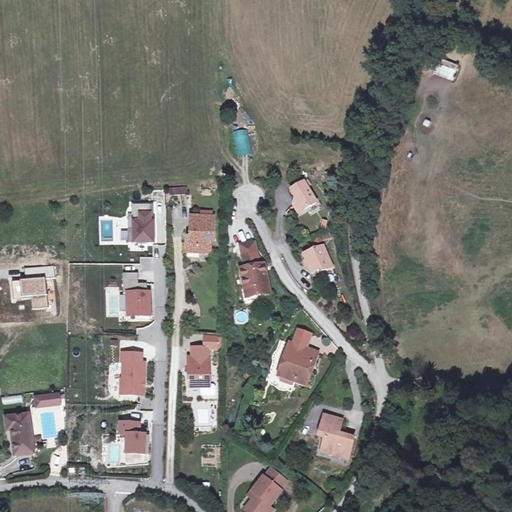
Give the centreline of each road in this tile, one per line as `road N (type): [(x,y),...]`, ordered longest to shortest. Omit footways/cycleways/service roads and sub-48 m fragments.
road 1 (unclassified): [(422,0),(358,225),(385,369),(368,459),(336,511)]
road 2 (track): [(385,369),(511,405)]
